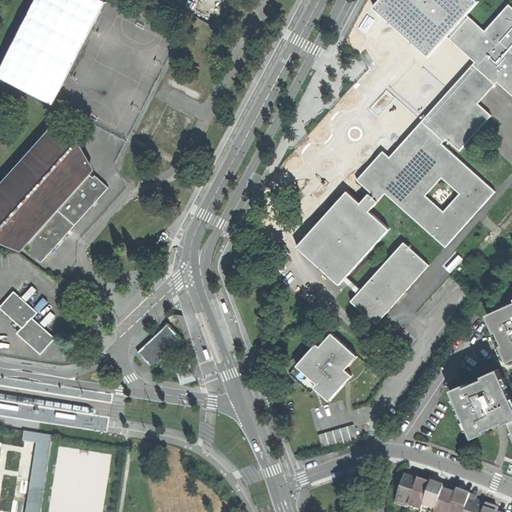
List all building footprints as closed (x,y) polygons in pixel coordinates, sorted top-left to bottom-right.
[(101,0),(35,0),(0,70),(0,77),(53,104),(105,2),(101,0)] [(383,152),(358,180),(371,192),(360,204),(368,211),(387,193),(447,247),(495,192),(442,144),(447,139),(461,151),(491,116),(479,104),(498,82),(511,94),(511,7),(510,6),(486,33),(467,16),(478,3),(475,0),(380,0),(374,7),(429,56),(448,36),(476,62),(390,157),(383,152)] [(30,251),(43,263),(110,188),(97,176),(95,177),(91,174),(93,172),(77,147),(52,134),(0,191),(0,232),(1,234),(24,247),(26,245),(31,249),(30,251)] [(390,230),(368,211),(360,204),(347,192),(298,247),(340,284),(343,280),(346,276),(390,230)] [(353,301),(377,323),(429,265),(404,244),(362,291),(359,294),(353,301)] [(463,259),(459,256),(447,269),(451,272),(463,259)] [(275,282),(285,269),(278,263),(267,277),(275,282)] [(346,276),(343,280),(359,294),(362,291),(346,276)] [(20,333),(42,353),(55,338),(34,318),(38,313),(16,293),(3,307),(25,327),(20,333)] [(511,300),(484,313),(492,332),(495,331),(500,344),(498,345),(505,361),(511,358),(511,300)] [(183,340),(168,324),(138,352),(153,368),(183,340)] [(315,387),(329,399),(344,383),(351,375),(344,369),(356,356),(332,334),(320,348),(317,345),(298,365),(318,383),(315,387)] [(189,364),(178,368),(182,382),(193,379),(189,364)] [(502,422),(507,420),(511,417),(511,404),(495,367),(480,374),(481,377),(463,385),(462,382),(449,388),(471,436),(484,430),(482,427),(493,422),(500,419),(502,422)] [(319,435),(323,450),(358,440),(354,425),(319,435)] [(53,436),(25,431),(23,441),(36,443),(36,447),(25,511),(41,511),(42,509),(53,436)] [(416,480),(413,479),(401,475),(393,500),(408,505),(416,480)] [(428,483),(425,482),(416,480),(408,505),(419,509),(419,508),(420,504),(421,504),(428,483)] [(428,483),(421,504),(433,508),(431,511),(434,511),(443,487),(435,484),(435,485),(432,485),(428,483)] [(443,487),(434,511),(448,511),(454,494),(452,493),(449,492),(446,491),(447,488),(443,487)] [(460,511),(466,494),(465,493),(454,490),(455,488),(454,488),(452,493),(454,494),(448,511),(460,511)] [(466,494),(460,511),(479,511),(481,506),(478,505),(472,503),(474,496),(466,494)] [(481,506),(479,511),(494,511),(496,508),(495,508),(495,509),(489,507),(488,510),(481,508),(483,503),(482,503),(481,506)]
